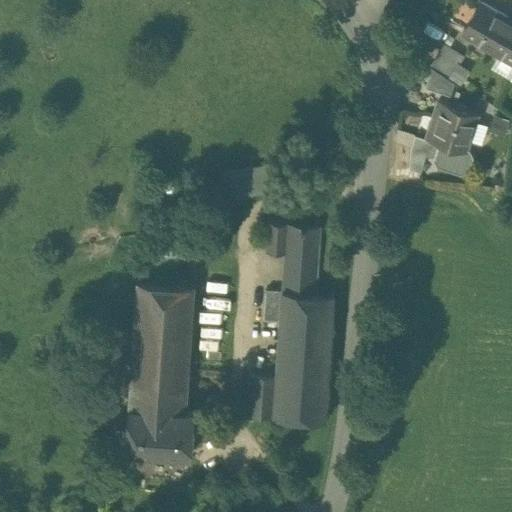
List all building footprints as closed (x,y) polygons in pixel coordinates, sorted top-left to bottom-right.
[(507,16),(480,0),(462,32),(489,47),(507,16)] [(511,18),(507,16),(489,47),(511,60),(511,18)] [(464,54),(444,42),(432,62),(451,74),(464,54)] [(454,81),(431,66),(425,86),(450,94),(454,81)] [(477,111),(439,98),(427,136),(440,141),(465,148),(477,111)] [(465,148),(440,141),(435,156),(438,162),(461,170),(468,166),(471,155),(468,149),(465,148)] [(279,162),(222,174),(225,192),(282,180),(279,162)] [(287,220),(268,219),(266,248),(285,250),(287,220)] [(306,219),(301,219),(300,221),(287,220),(285,249),(285,250),(282,287),(315,289),(320,223),(306,222),(306,219)] [(194,281),(137,277),(131,376),(187,380),(194,281)] [(282,289),(265,287),(263,319),(279,320),(282,289)] [(315,289),(282,287),(282,289),(279,320),(276,372),(273,413),(325,417),(334,291),(315,289)] [(276,372),(250,372),(247,411),(273,413),(276,372)] [(187,380),(131,376),(126,446),(192,450),(195,407),(186,406),(187,380)]
